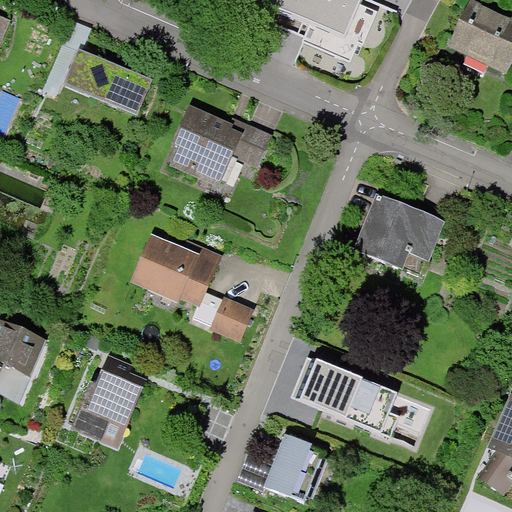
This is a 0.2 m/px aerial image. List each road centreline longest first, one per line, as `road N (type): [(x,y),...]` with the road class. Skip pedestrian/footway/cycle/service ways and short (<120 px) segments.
road 1 (residential): [(206,511),(368,118)]
road 2 (residential): [(368,118),(95,0)]
road 3 (residential): [(511,180),(368,118)]
road 4 (residential): [(368,118),(428,0)]
